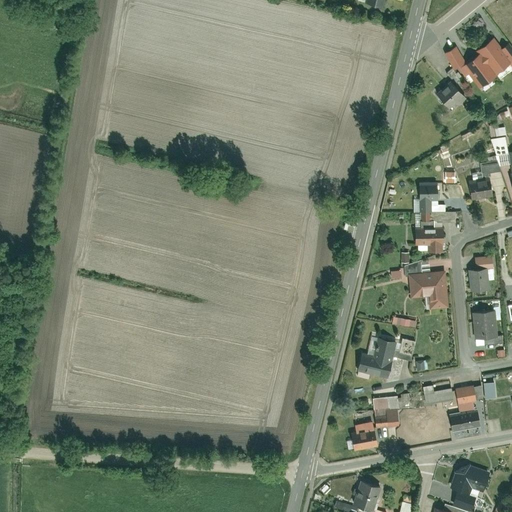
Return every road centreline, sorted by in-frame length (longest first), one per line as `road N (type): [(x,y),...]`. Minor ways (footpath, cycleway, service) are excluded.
road 1 (tertiary): [(301,468),(408,46)]
road 2 (unclassified): [(301,468),(0,451)]
road 3 (residential): [(511,222),(453,246),(467,371)]
road 4 (residential): [(433,450),(301,468)]
